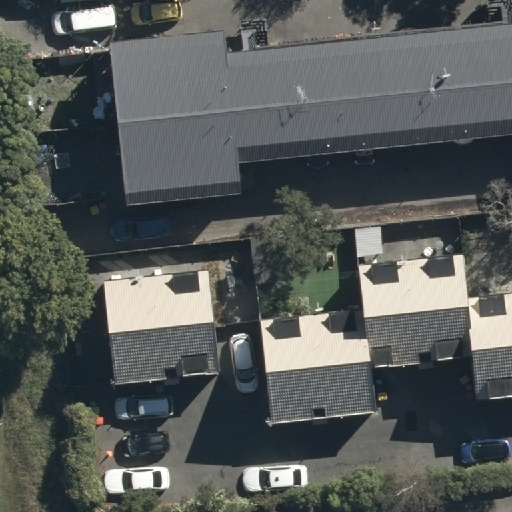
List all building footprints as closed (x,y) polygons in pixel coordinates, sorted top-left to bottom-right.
[(232,40),(115,50),(128,199),(244,189),(242,160),(511,136),(511,29),(234,54),(232,40)] [(371,312),(376,366),(473,358),(467,285),(464,252),(367,260),(371,312)] [(207,270),(103,281),(113,385),(217,375),(207,270)] [(511,281),(467,285),(473,358),(477,400),(511,397),(511,281)] [(371,312),(267,320),(275,418),(379,410),(376,366),(371,312)]
